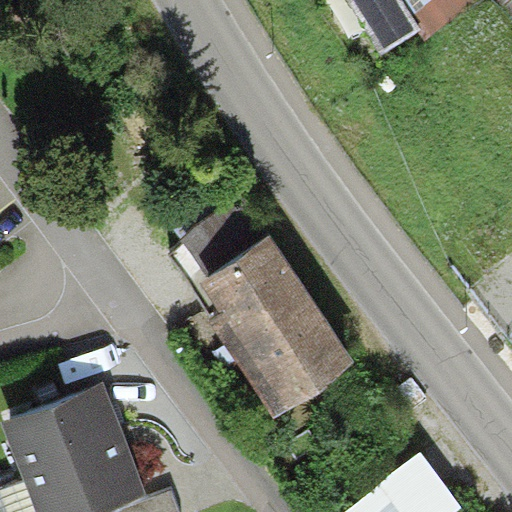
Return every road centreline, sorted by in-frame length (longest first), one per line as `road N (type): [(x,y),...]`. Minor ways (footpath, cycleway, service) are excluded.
road 1 (tertiary): [(180,0),(322,216),(511,456)]
road 2 (residential): [(112,304),(266,511)]
road 3 (residential): [(0,153),(112,304)]
road 4 (residential): [(0,346),(67,328),(112,304)]
